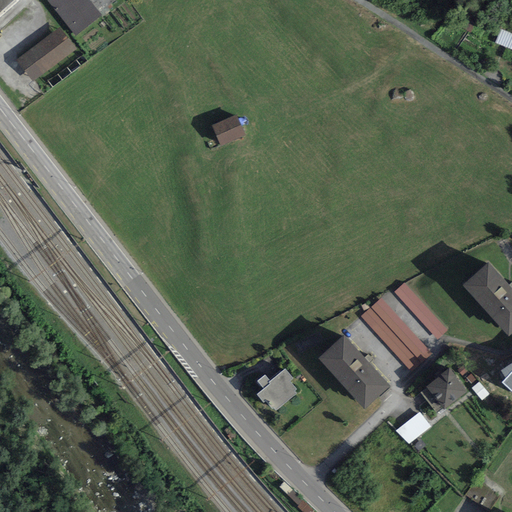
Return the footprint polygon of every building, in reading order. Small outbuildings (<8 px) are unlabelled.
[(47,0),(75,34),(101,14),(99,11),(90,0),(47,0)] [(90,0),(99,11),(113,0),(90,0)] [(33,80),(76,48),(60,26),(17,59),(33,80)] [(55,85),(87,68),(79,55),(48,72),(55,85)] [(237,113),(212,123),(221,144),(246,133),(237,113)] [(511,284),(489,258),(463,281),(508,332),(511,329),(511,284)] [(438,339),(448,330),(404,282),(394,291),(438,339)] [(432,353),(381,297),(361,315),(411,371),(432,353)] [(342,332),(317,355),(364,404),(389,381),(342,332)] [(510,369),(506,373),(511,379),(511,353),(503,363),(510,369)] [(449,367),(427,384),(428,385),(421,391),(438,412),(467,390),(449,367)] [(269,381),(258,391),(280,414),(304,391),(288,374),(275,387),(269,381)] [(422,411),(400,429),(412,443),(434,425),(422,411)]
